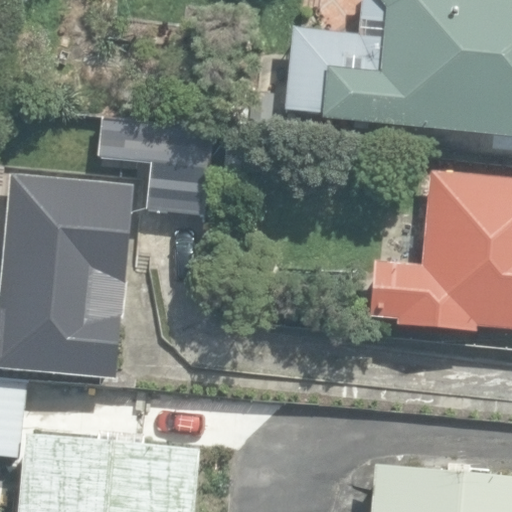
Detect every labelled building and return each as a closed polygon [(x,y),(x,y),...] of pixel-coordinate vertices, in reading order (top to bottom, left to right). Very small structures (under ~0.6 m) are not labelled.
[(317,123),(511,139),(511,0),(356,0),(354,33),(284,27),(277,111),(317,114),(317,123)] [(150,210),(206,216),(216,129),(107,117),(102,159),(155,165),(150,210)] [(222,174),(252,179),(257,145),(227,140),(222,174)] [(366,316),(511,327),(511,175),(425,169),(417,261),(371,257),(366,316)] [(0,367),(116,380),(136,188),(13,176),(1,294),(0,293),(0,367)] [(0,458),(20,460),(27,380),(0,377),(0,458)] [(192,511),(198,452),(144,446),(145,436),(97,431),(96,440),(26,433),(18,511),(192,511)] [(511,511),(511,478),(377,466),(373,511),(511,511)]
